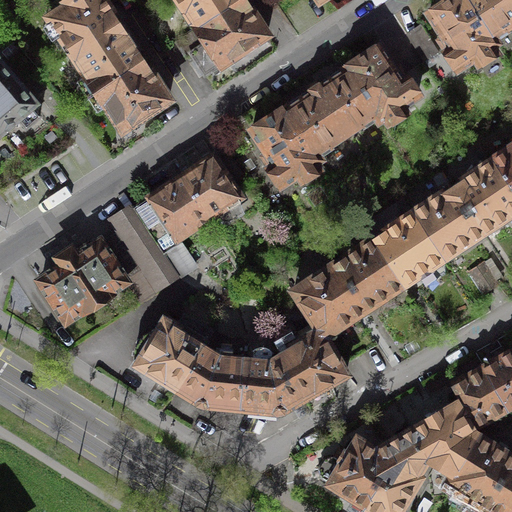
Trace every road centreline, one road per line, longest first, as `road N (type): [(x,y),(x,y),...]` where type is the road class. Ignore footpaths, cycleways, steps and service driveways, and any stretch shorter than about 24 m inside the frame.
road 1 (residential): [(0,259),(395,0)]
road 2 (residential): [(241,469),(511,315)]
road 3 (primary): [(0,379),(215,511)]
